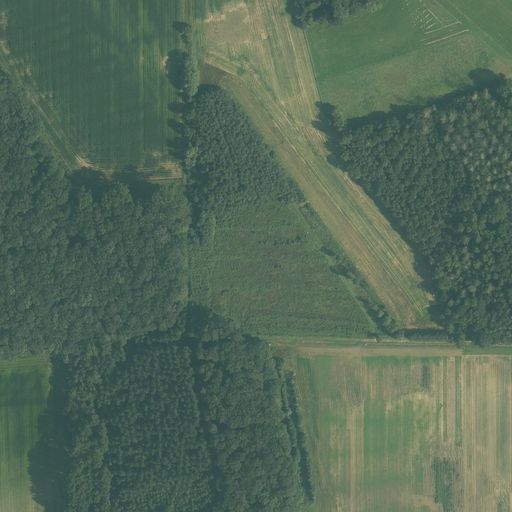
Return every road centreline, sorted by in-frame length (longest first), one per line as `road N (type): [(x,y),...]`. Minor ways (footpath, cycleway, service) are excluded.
road 1 (track): [(0,349),(192,336),(511,340)]
road 2 (track): [(227,511),(192,336)]
